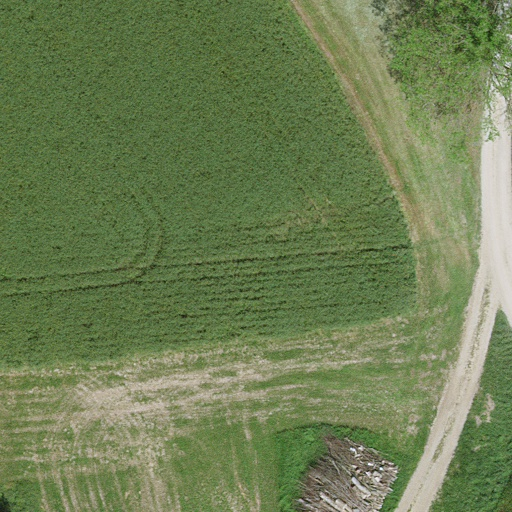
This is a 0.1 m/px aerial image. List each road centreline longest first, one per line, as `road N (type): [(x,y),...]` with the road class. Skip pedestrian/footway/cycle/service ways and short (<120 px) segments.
road 1 (track): [(500,243),(439,447),(408,511)]
road 2 (unclassified): [(511,281),(495,187),(511,6)]
